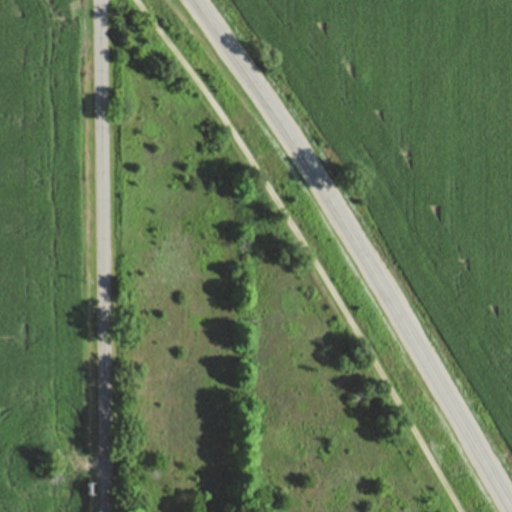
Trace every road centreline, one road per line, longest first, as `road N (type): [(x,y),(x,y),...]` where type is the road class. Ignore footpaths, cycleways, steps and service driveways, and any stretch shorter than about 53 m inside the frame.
road 1 (residential): [(99,0),(104,511)]
road 2 (secondary): [(510,511),(250,77)]
